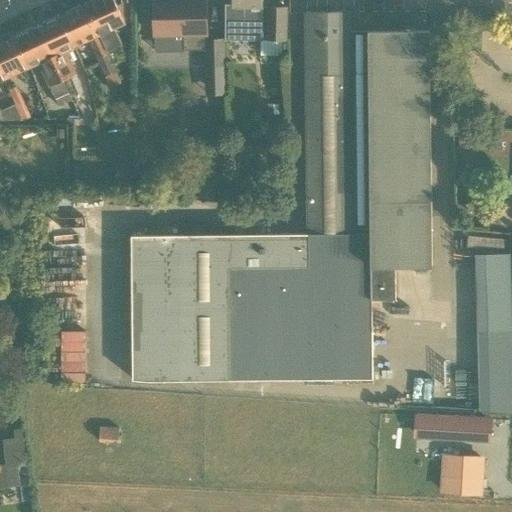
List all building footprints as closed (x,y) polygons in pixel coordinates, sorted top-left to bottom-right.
[(115,0),(91,0),(85,3),(107,50),(122,43),(115,27),(126,22),(115,0)] [(206,0),(154,0),(155,5),(151,5),(151,18),(155,18),(155,35),(184,34),(185,50),(207,50),(208,66),(225,66),(224,39),(207,39),(206,0)] [(262,23),(263,0),(233,0),(232,38),(245,39),(246,23),(262,23)] [(60,15),(75,46),(91,38),(94,43),(92,44),(106,75),(105,76),(111,87),(122,82),(113,63),(107,50),(85,3),(60,15)] [(287,7),(268,6),(267,38),(286,39),(287,7)] [(307,12),(307,32),(309,234),(133,236),(134,380),(152,381),(375,379),(374,331),(373,331),(373,327),(383,327),(383,316),(373,316),(373,298),(397,298),(396,266),(432,265),(430,29),(426,29),(426,11),(307,12)] [(65,50),(75,46),(60,15),(38,25),(63,80),(77,73),(65,50)] [(16,35),(30,66),(39,62),(50,86),(56,97),(68,92),(63,80),(38,25),(16,35)] [(0,67),(5,78),(30,66),(16,35),(0,42),(0,67)] [(85,90),(77,73),(63,80),(68,92),(71,97),(85,90)] [(18,85),(9,89),(23,120),(32,116),(18,85)] [(511,410),(511,294),(511,253),(507,253),(477,254),(479,331),(480,410),(511,410)] [(62,379),(87,379),(87,350),(62,350),(62,379)] [(491,420),(418,415),(417,434),(489,438),(491,420)] [(120,427),(100,426),(99,442),(119,443),(120,427)] [(440,489),(475,492),(477,456),(442,454),(440,489)] [(0,486),(21,485),(19,466),(6,468),(6,463),(0,463),(0,486)]
